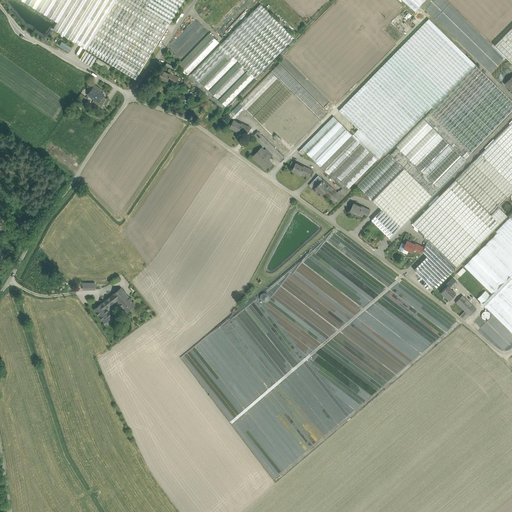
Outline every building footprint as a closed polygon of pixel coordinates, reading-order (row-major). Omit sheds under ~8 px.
[(21,0),(36,9),(40,0),(21,0)] [(40,0),(36,9),(57,22),(53,29),(86,49),(116,0),(40,0)] [(116,0),(86,49),(136,79),(184,0),(116,0)] [(424,0),(401,0),(415,11),(424,0)] [(260,4),(191,74),(200,82),(229,52),(237,60),(237,61),(238,62),(246,70),(247,71),(254,78),(254,77),(255,78),(295,38),(260,4)] [(168,47),(181,61),(209,32),(196,19),(168,47)] [(429,19),(339,110),(358,129),(383,154),(385,155),(432,107),(433,109),(475,65),(476,65),(429,19)] [(209,33),(177,66),(187,76),(219,42),(209,33)] [(62,41),(59,45),(69,52),(72,48),(62,41)] [(339,48),(338,50),(344,54),(347,49),(337,42),(335,45),(339,48)] [(96,57),(85,50),(80,59),(91,66),(96,57)] [(229,52),(200,82),(208,90),(237,61),(237,60),(229,52)] [(238,62),(209,91),(218,99),(246,70),(238,62)] [(328,112),(279,63),(271,72),(293,94),(295,96),(303,104),(304,105),(312,113),(313,114),(320,120),(328,112)] [(433,109),(429,113),(450,133),(496,85),(475,65),(433,109)] [(167,73),(162,70),(158,78),(167,82),(168,78),(172,80),(171,81),(176,83),(179,77),(167,72),(167,73)] [(247,71),(219,100),(225,106),(254,78),(247,71)] [(271,72),(239,104),(244,108),(252,117),(284,85),(271,72)] [(191,74),(191,73),(188,77),(222,110),(225,106),(219,100),(218,99),(209,91),(208,90),(200,82),(191,74)] [(187,82),(183,86),(186,90),(188,88),(189,89),(190,88),(189,87),(191,86),(187,82)] [(99,88),(95,85),(94,86),(88,95),(94,99),(95,99),(98,101),(98,102),(103,96),(104,94),(100,91),(98,90),(99,88)] [(511,100),(496,85),(450,133),(470,153),(511,109),(511,100)] [(285,86),(253,118),(262,126),(293,94),(285,86)] [(103,96),(98,102),(98,101),(95,99),(94,99),(95,99),(94,101),(97,103),(101,106),(103,103),(106,99),(104,97),(103,96)] [(295,96),(263,128),(272,136),(303,104),(295,96)] [(239,104),(228,115),(233,120),(244,108),(239,104)] [(304,105),(276,134),(284,142),(312,113),(304,105)] [(450,133),(429,113),(423,119),(443,138),(454,148),(455,150),(464,159),(470,153),(450,133)] [(313,114),(285,143),(292,149),(320,120),(313,114)] [(333,116),(302,148),(321,167),(352,135),(333,116)] [(423,119),(396,146),(397,147),(416,166),(443,138),(423,119)] [(239,122),(233,120),(230,127),(238,131),(240,128),(243,129),(243,130),(248,132),(250,127),(239,122)] [(511,122),(412,223),(429,239),(456,267),(507,216),(498,207),(511,193),(511,122)] [(383,154),(358,129),(352,135),(360,143),(361,144),(370,152),(371,153),(377,159),(383,154)] [(284,157),(258,131),(253,135),(266,148),(273,155),(280,161),(284,157)] [(284,142),(276,134),(273,137),(289,152),(292,149),(285,143),(284,142)] [(352,135),(321,167),(329,175),(360,143),(352,135)] [(443,138),(416,166),(426,176),(454,148),(443,138)] [(361,144),(333,173),(341,181),(370,152),(361,144)] [(416,166),(397,147),(390,154),(403,168),(409,173),(416,166)] [(264,150),(261,148),(253,156),(265,169),(271,163),(268,159),(271,157),(264,150)] [(273,155),(266,148),(264,150),(271,157),(273,155)] [(455,150),(428,178),(439,188),(466,160),(464,159),(455,150)] [(371,153),(342,182),(349,188),(377,159),(371,153)] [(389,153),(357,186),(372,200),(403,168),(390,154),(389,153)] [(301,165),(296,163),(292,170),(300,174),(302,171),(306,172),(305,173),(310,175),(312,170),(301,165)] [(426,176),(416,166),(409,173),(432,196),(439,188),(428,178),(426,176)] [(403,168),(372,200),(382,209),(400,228),(432,196),(409,173),(403,168)] [(318,175),(314,180),(318,184),(322,180),(318,175)] [(313,189),(320,196),(323,193),(330,187),(322,180),(318,184),(316,186),(313,189)] [(337,194),(330,187),(323,193),(334,204),(343,194),(340,192),(337,194)] [(370,210),(359,205),(353,203),(350,210),(358,214),(360,211),(364,212),(363,213),(368,215),(370,210)] [(400,228),(382,209),(371,220),(390,238),(400,228)] [(511,220),(509,218),(496,231),(497,233),(481,249),(509,277),(510,277),(511,279),(511,220)] [(381,230),(372,222),(369,224),(378,233),(381,230)] [(260,302),(252,309),(267,327),(268,326),(270,328),(273,310),(278,311),(283,304),(284,304),(280,301),(285,295),(290,295),(287,291),(304,303),(310,295),(308,296),(310,288),(324,290),(332,279),(347,282),(344,278),(355,269),(356,266),(359,267),(361,255),(374,257),(340,232),(264,294),(263,294),(261,304),(260,302)] [(456,267),(429,239),(425,245),(424,247),(422,251),(427,256),(414,270),(434,290),(456,267)] [(424,247),(413,242),(413,243),(408,241),(407,240),(405,244),(403,243),(401,243),(399,249),(399,250),(406,253),(407,253),(409,250),(412,252),(414,248),(418,250),(417,251),(422,253),(422,251),(424,247)] [(509,277),(481,249),(472,258),(500,286),(509,277)] [(500,286),(472,258),(464,266),(492,294),(500,286)] [(485,290),(462,268),(454,276),(477,299),(481,294),(485,290)] [(487,300),(483,304),(482,304),(486,307),(511,280),(511,279),(510,277),(500,286),(492,294),(491,296),(487,300)] [(452,278),(446,284),(447,286),(448,285),(451,289),(457,282),(452,278)] [(511,280),(486,307),(511,333),(511,280)] [(447,286),(441,292),(449,300),(456,293),(451,289),(448,285),(447,286)] [(121,287),(109,297),(113,301),(116,298),(118,301),(127,295),(128,297),(129,297),(121,287)] [(491,296),(485,290),(481,294),(487,300),(491,296)] [(487,300),(481,294),(477,299),(482,304),(483,304),(487,300)] [(128,297),(127,295),(118,301),(127,312),(135,305),(128,297)] [(467,300),(462,295),(455,302),(458,304),(461,302),(463,304),(467,300)] [(107,299),(102,303),(106,308),(111,304),(110,303),(107,299)] [(463,304),(461,302),(458,304),(465,311),(468,309),(465,306),(463,304)] [(106,308),(102,303),(94,309),(105,323),(109,319),(112,317),(106,308)] [(468,309),(465,311),(470,316),(476,309),(472,305),(468,309)] [(355,366),(353,369),(361,376),(364,373),(355,366)]
